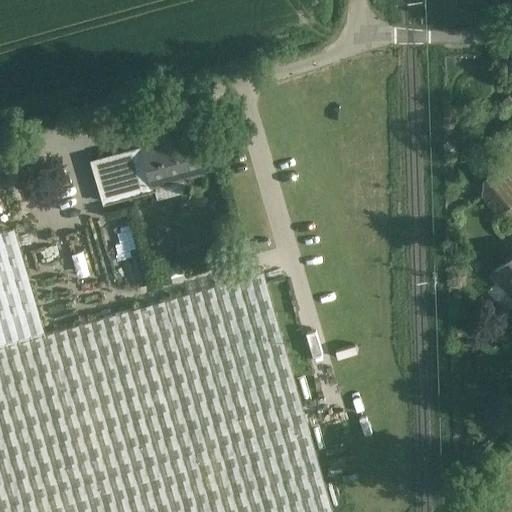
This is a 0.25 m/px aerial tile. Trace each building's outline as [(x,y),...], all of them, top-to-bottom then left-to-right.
[(176,143),(145,151),(144,147),(142,148),(145,158),(152,182),(154,181),(185,173),(185,175),(205,170),(194,133),(175,139),(176,143)] [(137,166),(114,173),(109,157),(93,161),(105,201),(121,197),(156,187),(154,181),(152,182),(145,158),(135,161),(137,166)] [(511,197),(511,179),(501,166),(487,178),(485,195),(497,210),(511,197)] [(511,256),(493,273),(511,293),(511,256)] [(0,300),(8,298),(0,269),(0,300)] [(333,511),(264,272),(21,341),(0,347),(0,511),(333,511)] [(0,347),(21,341),(8,298),(0,300),(0,347)]
